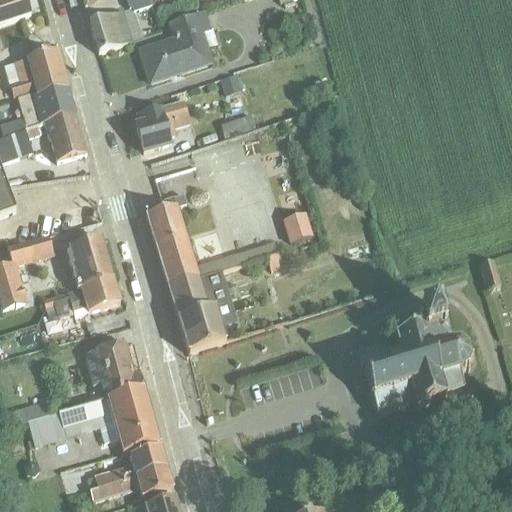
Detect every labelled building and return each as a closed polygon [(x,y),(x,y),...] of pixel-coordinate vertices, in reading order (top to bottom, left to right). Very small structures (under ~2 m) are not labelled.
[(0,29),(30,19),(23,0),(18,0),(0,6),(0,29)] [(133,17),(135,16),(152,10),(151,5),(148,0),(124,0),(129,13),(132,12),(133,17)] [(276,0),(279,8),(284,7),(285,11),(295,8),(294,3),(300,1),(300,0),(276,0)] [(123,16),(132,42),(144,39),(135,16),(133,17),(132,12),(129,13),(123,16)] [(132,42),(123,16),(89,28),(98,58),(134,47),(132,42)] [(172,45),(140,55),(150,88),(213,68),(204,38),(211,35),(205,16),(167,28),(172,45)] [(226,17),(213,26),(220,36),(233,28),(226,17)] [(36,101),(67,93),(57,55),(13,68),(18,86),(9,89),(13,104),(22,101),(35,97),(36,101)] [(18,86),(13,68),(4,71),(9,89),(18,86)] [(237,79),(220,85),(225,102),(243,96),(237,79)] [(24,136),(38,131),(45,129),(75,119),(67,93),(36,101),(35,97),(22,101),(25,111),(27,110),(30,120),(0,129),(0,133),(4,145),(25,138),(24,136)] [(140,128),(135,129),(143,158),(172,150),(171,143),(176,142),(174,134),(190,130),(184,107),(137,120),(140,128)] [(75,119),(45,129),(56,168),(86,159),(75,119)] [(251,120),(220,130),(225,143),(255,133),(251,120)] [(0,146),(0,169),(32,159),(26,143),(40,138),(38,131),(24,136),(25,138),(4,145),(0,146)] [(0,222),(16,216),(0,173),(0,222)] [(266,263),(276,259),(279,259),(275,247),(195,271),(177,212),(187,210),(183,200),(162,207),(162,208),(165,216),(146,221),(147,223),(169,293),(222,277),(266,263)] [(305,218),(282,225),(289,249),(313,242),(305,218)] [(11,270),(0,273),(0,314),(1,318),(25,311),(22,303),(26,302),(24,296),(21,297),(14,274),(54,262),(47,241),(6,253),(11,270)] [(76,295),(112,285),(101,244),(67,253),(68,258),(66,259),(76,295)] [(276,259),(266,263),(271,277),(281,274),(276,259)] [(493,266),(478,271),(486,296),(501,292),(493,266)] [(222,277),(169,293),(188,359),(227,347),(222,332),(237,327),(222,277)] [(112,285),(76,295),(44,305),(47,315),(55,313),(58,324),(73,319),(74,322),(119,308),(112,285)] [(365,383),(354,386),(358,398),(369,395),(376,419),(414,408),(415,413),(446,404),(445,399),(464,393),(459,378),(468,372),(472,362),(469,353),(459,346),(450,346),(447,334),(444,335),(439,314),(418,320),(419,324),(416,325),(414,327),(413,330),(412,332),(413,337),(393,343),(394,346),(358,357),(365,383)] [(103,406),(144,394),(139,377),(133,379),(124,348),(83,360),(92,392),(99,390),(103,406)] [(50,421),(28,428),(32,444),(27,445),(30,453),(66,444),(65,442),(98,433),(103,449),(117,444),(122,459),(159,448),(144,394),(103,406),(50,421)] [(468,400),(446,406),(452,429),(475,423),(468,400)] [(28,428),(50,421),(45,406),(7,417),(11,433),(28,428)] [(89,496),(167,474),(160,452),(129,462),(132,471),(86,484),(89,496)] [(29,465),(24,471),(26,479),(34,481),(40,475),(37,467),(29,465)] [(167,474),(89,496),(93,507),(138,494),(141,504),(172,495),(167,474)] [(177,511),(175,503),(144,511),(177,511)]
